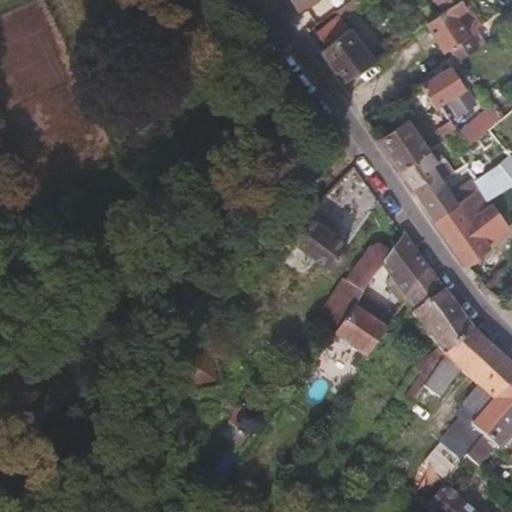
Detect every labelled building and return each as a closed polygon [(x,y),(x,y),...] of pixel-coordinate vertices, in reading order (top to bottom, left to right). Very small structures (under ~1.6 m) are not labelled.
[(318,1),(320,0),(285,0),(294,16),(318,1)] [(415,0),(414,0),(391,0),(400,11),(415,0)] [(458,0),(427,0),(438,15),(457,1),(458,0)] [(474,33),(464,15),(464,12),(457,1),(438,15),(424,27),(441,56),(446,52),(454,65),(484,46),(474,33)] [(371,57),(374,49),(374,46),(364,35),(355,41),(337,18),(312,37),(322,52),(318,54),(340,88),(373,66),(367,60),(371,57)] [(408,74),(398,47),(376,55),(386,82),(408,74)] [(469,101),(448,69),(417,89),(432,112),(438,107),(448,101),(454,111),(469,101)] [(455,134),(438,107),(432,112),(425,115),(442,143),(455,134)] [(467,147),(498,122),(488,108),(459,133),(467,147)] [(427,155),(406,124),(377,143),(398,175),(427,155)] [(452,175),(442,161),(435,167),(427,155),(398,175),(410,193),(434,176),(440,184),(452,175)] [(511,182),(511,164),(507,158),(496,167),(509,185),(511,182)] [(506,235),(485,202),(509,185),(496,167),(476,182),(472,184),(477,191),(455,206),(454,209),(431,224),(465,269),(497,243),(492,234),(495,231),(501,239),(506,235)] [(474,180),(450,199),(440,184),(434,176),(410,193),(431,224),(454,209),(455,206),(477,191),(472,184),(476,182),(474,180)] [(191,211),(196,201),(194,193),(190,191),(185,189),(183,192),(178,193),(174,203),(174,206),(176,207),(176,211),(186,216),(191,211)] [(327,269),(343,247),(301,217),(281,237),(327,269)] [(425,270),(408,248),(401,237),(386,256),(379,266),(404,302),(425,270)] [(362,291),(379,266),(386,256),(375,249),(368,253),(348,281),(362,291)] [(472,334),(425,270),(404,302),(411,311),(409,315),(436,349),(443,358),(472,334)] [(350,308),(328,337),(325,342),(332,347),(335,342),(362,361),(383,331),(350,308)] [(463,377),(487,349),(472,334),(443,358),(423,382),(419,389),(436,399),(455,372),(463,377)] [(423,382),(443,358),(436,349),(412,370),(423,382)] [(474,388),(500,360),(487,349),(463,377),(474,388)] [(215,381),(205,350),(177,357),(185,389),(215,381)] [(490,404),(511,378),(511,370),(500,360),(474,388),(452,414),(457,419),(436,443),(459,462),(462,458),(479,437),(468,427),(490,404)] [(511,422),(511,378),(490,404),(511,422)] [(494,450),(511,429),(511,422),(490,404),(468,427),(479,437),(492,449),(494,450)] [(250,436),(265,424),(256,413),(242,425),(250,436)] [(476,469),(492,449),(479,437),(462,458),(476,469)] [(450,473),(456,466),(451,463),(446,470),(450,473)] [(467,511),(439,488),(423,509),(426,511),(467,511)]
